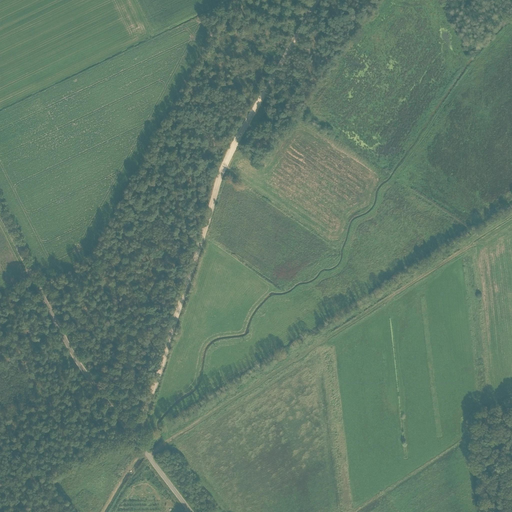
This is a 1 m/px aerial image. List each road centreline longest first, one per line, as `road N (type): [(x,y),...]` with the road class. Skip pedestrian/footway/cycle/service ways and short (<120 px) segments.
road 1 (track): [(135,440),(233,153),(317,0)]
road 2 (track): [(466,247),(147,455)]
road 3 (unclassified): [(191,511),(74,358),(0,212)]
